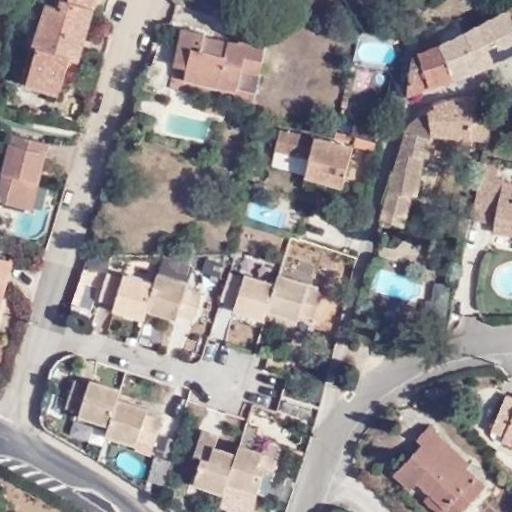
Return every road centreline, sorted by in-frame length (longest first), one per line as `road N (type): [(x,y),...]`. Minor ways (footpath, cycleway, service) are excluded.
road 1 (residential): [(145,0),(2,439)]
road 2 (residential): [(511,344),(417,364),(383,384),(333,425),(305,511)]
road 3 (tertiary): [(124,511),(2,439)]
